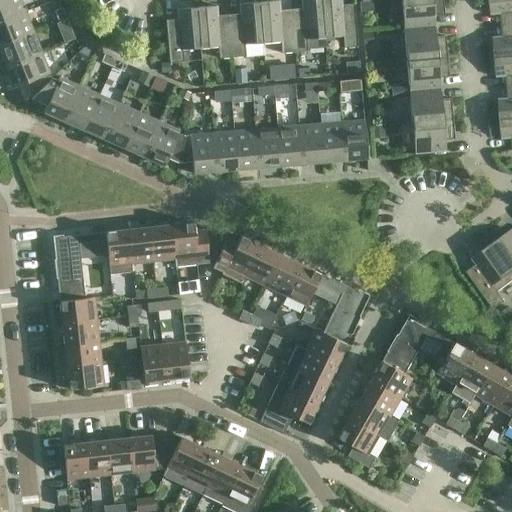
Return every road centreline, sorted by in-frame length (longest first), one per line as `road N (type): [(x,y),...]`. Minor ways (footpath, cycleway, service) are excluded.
road 1 (residential): [(511,192),(475,140),(466,0)]
road 2 (residential): [(20,412),(0,220)]
road 3 (residential): [(20,412),(180,395),(203,405)]
road 4 (residential): [(203,405),(295,451),(310,476)]
